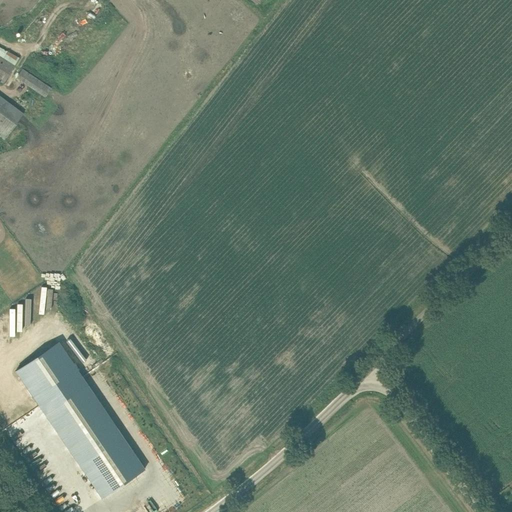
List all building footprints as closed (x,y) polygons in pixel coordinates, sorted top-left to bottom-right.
[(0,56),(0,80),(3,83),(15,66),(0,56)] [(47,95),(52,85),(21,70),(16,80),(47,95)] [(23,113),(4,99),(0,96),(0,136),(4,140),(17,122),(23,113)] [(5,328),(19,317),(22,321),(29,315),(22,307),(2,323),(5,328)] [(39,405),(82,377),(58,342),(16,371),(39,405)] [(136,456),(115,470),(101,450),(79,465),(102,498),(144,469),(136,456)]
